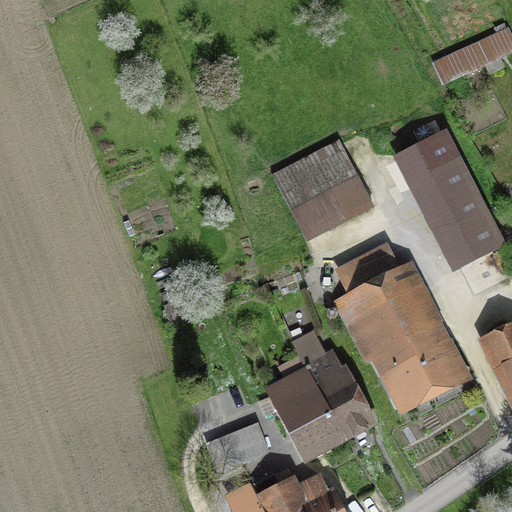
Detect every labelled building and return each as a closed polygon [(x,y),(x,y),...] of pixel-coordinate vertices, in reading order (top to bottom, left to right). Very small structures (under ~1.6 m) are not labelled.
[(340,146),(273,182),(307,246),(375,210),(340,146)] [(459,164),(417,185),(459,267),(500,246),(459,164)] [(338,306),(398,424),(473,386),(412,268),(400,274),(388,251),(338,276),(350,300),(338,306)] [(511,333),(479,347),(511,423),(511,333)] [(301,363),(346,445),(377,427),(338,355),(330,359),(317,337),(294,350),(301,363)] [(346,445),(301,363),(279,375),(285,386),(264,397),(303,468),(346,445)] [(259,429),(204,451),(216,482),(271,459),(259,429)] [(258,494),(266,511),(340,511),(323,474),(298,485),(294,477),(258,494)] [(266,511),(258,494),(253,484),(220,499),(225,511),(266,511)]
